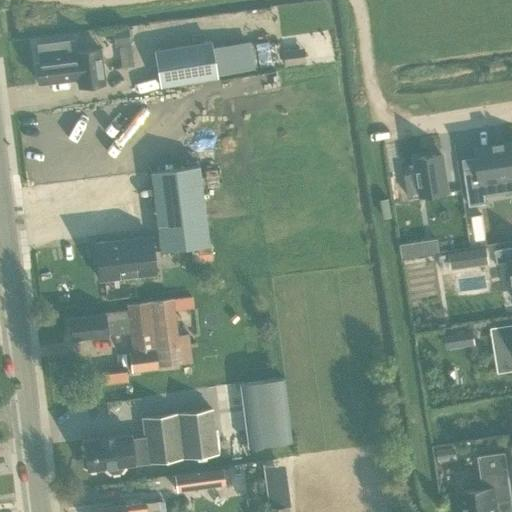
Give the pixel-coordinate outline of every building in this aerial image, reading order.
[(217,76),(211,41),(154,51),(160,86),(217,76)] [(73,49),(34,54),(38,83),(76,78),(77,87),(104,84),(100,50),(73,53),(73,49)] [(299,49),(282,50),(284,65),(301,63),(299,49)] [(464,171),(469,205),(485,203),(484,194),(509,191),(507,178),(511,177),(511,143),(504,145),(493,146),(476,148),(479,169),(464,171)] [(445,153),(419,157),(425,195),(451,191),(445,153)] [(207,244),(197,165),(149,171),(159,250),(207,244)] [(89,241),(106,240),(104,222),(87,223),(89,241)] [(130,238),(94,242),(99,280),(154,273),(150,236),(130,238)] [(511,246),(495,249),(497,262),(509,261),(511,282),(511,246)] [(192,297),(172,299),(127,304),(127,310),(103,312),(104,314),(68,318),(70,338),(107,334),(129,331),(132,351),(128,352),(130,372),(156,369),(156,366),(190,362),(187,335),(177,336),(174,311),(193,308),(192,297)] [(511,324),(491,327),(495,353),(511,350),(511,324)] [(122,362),(100,366),(103,383),(125,379),(122,362)] [(284,377),(240,382),(249,446),(292,440),(284,377)] [(138,416),(133,393),(120,396),(124,419),(138,416)] [(354,408),(341,415),(349,429),(362,422),(354,408)] [(93,435),(92,422),(93,421),(92,409),(75,411),(77,436),(93,435)] [(212,409),(143,417),(145,436),(131,438),(130,434),(113,436),(113,435),(101,436),(101,437),(83,439),(87,469),(105,466),(111,471),(119,471),(124,464),(134,463),(134,462),(147,460),(148,461),(217,453),(212,409)] [(457,457),(455,445),(437,448),(438,460),(457,457)] [(511,499),(505,452),(477,456),(482,488),(459,492),(461,511),(497,511),(496,501),(511,499)] [(225,485),(222,468),(174,475),(176,492),(225,485)] [(118,499),(119,503),(92,507),(92,511),(164,511),(163,501),(131,505),(130,497),(118,499)]
